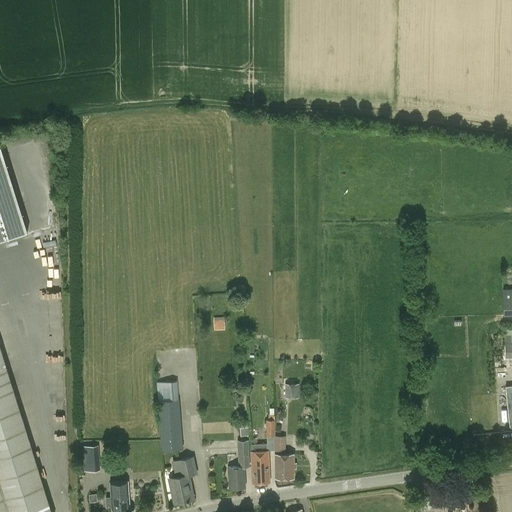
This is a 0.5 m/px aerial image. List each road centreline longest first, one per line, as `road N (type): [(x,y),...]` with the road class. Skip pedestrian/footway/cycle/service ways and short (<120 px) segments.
road 1 (track): [(63,116),(192,102),(511,132)]
road 2 (tertiary): [(205,511),(511,460)]
